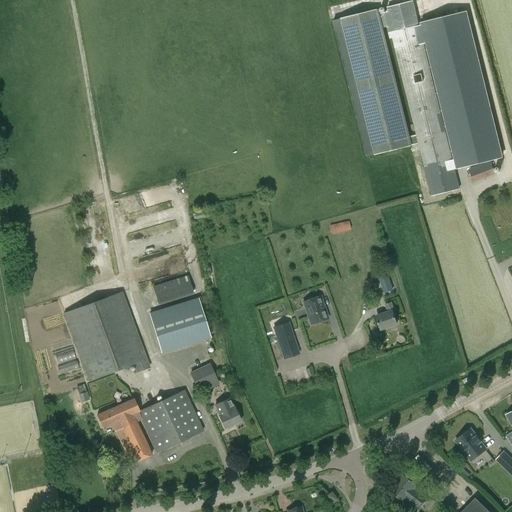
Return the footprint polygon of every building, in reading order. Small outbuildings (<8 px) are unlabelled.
[(388,11),(377,14),(381,28),(387,26),(388,32),(391,32),(432,196),(458,190),(453,169),(450,159),(422,44),(417,25),(419,25),(419,24),(418,19),(413,0),(387,7),(388,11)] [(377,14),(376,10),(341,19),(333,21),(367,156),(375,154),(410,146),(381,28),(377,14)] [(424,44),(452,159),(450,159),(453,169),(454,168),(501,157),(465,12),(419,24),(419,25),(417,25),(422,44),(424,44)] [(415,134),(409,136),(412,144),(418,142),(415,134)] [(473,182),(495,174),(490,161),(468,169),(473,182)] [(348,221),(329,225),(331,234),(350,229),(348,221)] [(158,305),(194,293),(188,275),(153,286),(158,305)] [(379,278),(380,280),(384,293),(388,292),(392,290),(387,275),(379,278)] [(137,372),(149,367),(121,292),(64,313),(89,380),(134,363),(137,372)] [(311,324),(328,319),(320,296),(303,302),(311,324)] [(157,354),(208,339),(197,300),(146,316),(157,354)] [(394,310),(392,302),(384,304),(387,313),(376,316),(381,329),(397,324),(393,311),(394,310)] [(292,336),(278,341),(287,364),(301,360),(292,336)] [(217,379),(210,364),(191,373),(198,388),(217,379)] [(87,391),(86,392),(84,384),(76,386),(78,394),(80,402),(89,400),(87,391)] [(185,390),(140,411),(158,452),(204,430),(185,390)] [(227,427),(228,429),(234,426),(233,424),(241,421),(235,408),(234,408),(229,398),(215,405),(220,415),(219,415),(225,428),(227,427)] [(111,424),(139,411),(134,399),(97,415),(103,428),(111,424)] [(142,419),(139,411),(111,424),(114,432),(116,431),(131,465),(152,454),(141,430),(142,429),(138,421),(142,419)] [(471,427),(454,440),(471,462),(488,448),(471,427)] [(511,459),(504,452),(497,459),(511,473),(511,459)] [(412,508),(413,506),(419,511),(429,497),(419,489),(420,488),(403,475),(391,491),(412,508)] [(328,495),(333,502),(337,500),(332,492),(328,495)] [(490,511),(476,498),(461,511),(490,511)]
